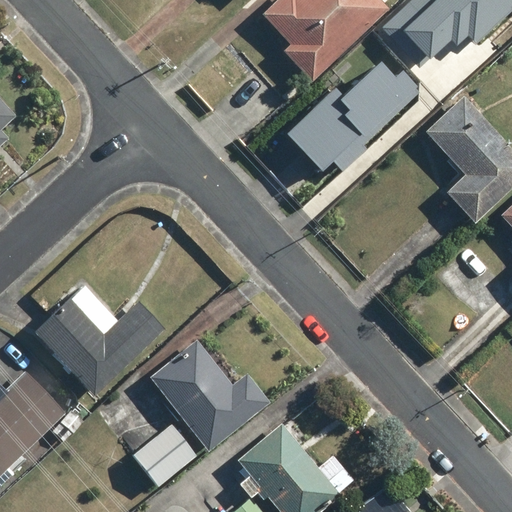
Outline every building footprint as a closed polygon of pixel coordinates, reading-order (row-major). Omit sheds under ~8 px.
[(308,77),(387,9),(379,0),(278,0),(263,13),(290,45),(285,50),(308,77)] [(511,0),(412,0),(377,31),(412,71),(448,39),(454,46),(466,35),(470,39),(511,2),(511,0)] [(344,93),(334,82),(255,157),(291,196),(331,158),(339,167),(421,90),(398,66),(392,72),(380,59),(344,93)] [(511,185),(511,144),(461,91),(422,131),(465,176),(446,193),(474,222),(511,185)] [(17,114),(0,97),(0,149),(12,138),(2,128),(17,114)] [(511,201),(496,215),(511,231),(511,201)] [(94,394),(165,330),(138,301),(103,333),(70,297),(35,329),(94,394)] [(232,382),(195,339),(147,379),(208,451),(271,399),(247,370),(232,382)] [(0,473),(66,412),(26,370),(0,393),(0,473)] [(320,464),(282,420),(237,459),(244,467),(239,472),(244,478),(238,484),(250,498),(256,493),(262,500),(267,495),(281,511),(313,511),(353,478),(332,453),(320,464)] [(198,455),(171,421),(129,454),(156,488),(198,455)] [(387,507),(375,494),(355,511),(420,511),(403,493),(387,507)] [(263,511),(251,500),(238,511),(263,511)]
